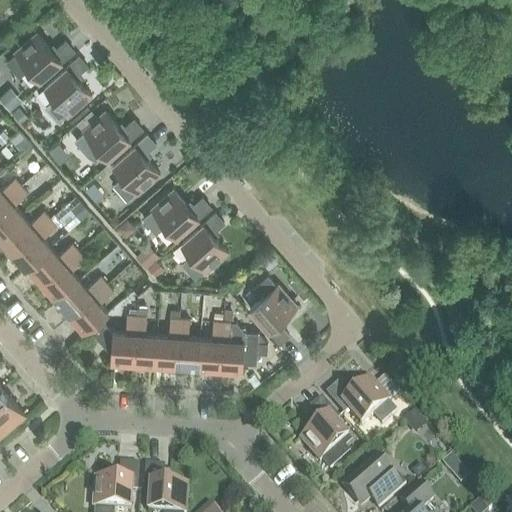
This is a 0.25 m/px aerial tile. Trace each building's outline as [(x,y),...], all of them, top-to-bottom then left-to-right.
[(16,53),(7,61),(20,76),(29,68),(40,80),(74,50),(66,40),(54,51),(37,32),(15,51),(16,53)] [(45,86),(55,98),(46,106),(58,120),(68,112),(69,114),(92,94),(75,75),(88,65),(79,56),(45,86)] [(8,88),(0,95),(0,96),(1,98),(11,110),(18,104),(20,102),(8,88)] [(18,104),(11,110),(20,120),(27,114),(18,104)] [(92,109),(82,117),(88,125),(99,116),(92,109)] [(75,140),(88,154),(90,156),(91,157),(93,159),(96,160),(99,160),(102,160),(104,160),(107,159),(108,158),(143,128),(134,118),(122,129),(106,110),(99,116),(88,125),(83,130),(85,132),(75,140)] [(2,129),(0,130),(0,139),(3,143),(9,137),(2,129)] [(20,131),(10,139),(19,149),(16,152),(20,157),(33,146),(20,131)] [(156,143),(148,134),(113,165),(124,177),(114,185),(127,200),(136,191),(138,193),(161,173),(144,154),(156,143)] [(0,203),(22,184),(15,177),(2,189),(0,186),(0,203)] [(0,203),(0,232),(23,213),(15,203),(28,192),(22,184),(0,203)] [(191,207),(174,189),(152,208),(154,210),(144,218),(157,232),(166,224),(177,236),(211,206),(203,197),(191,207)] [(79,199),(58,218),(68,230),(90,211),(84,205),(79,199)] [(0,232),(0,237),(12,251),(51,217),(44,210),(30,222),(23,213),(0,232)] [(183,263),(195,277),(205,269),(206,271),(229,251),(212,232),(224,222),(216,212),(182,242),(192,255),(183,263)] [(12,251),(26,267),(51,245),(43,236),(57,225),(51,217),(12,251)] [(26,267),(40,284),(79,250),(72,242),(59,254),(51,245),(26,267)] [(149,243),(136,254),(148,267),(155,260),(160,256),(149,243)] [(40,284),(54,300),(80,278),(72,269),(85,257),(79,250),(40,284)] [(155,260),(148,267),(155,276),(163,269),(155,260)] [(54,300),(68,316),(107,282),(101,275),(87,287),(80,278),(54,300)] [(251,309),(280,342),(289,334),(279,323),(298,307),(279,285),(278,286),(270,277),(256,289),(263,299),(251,309)] [(297,294),(303,289),(295,279),(289,284),(297,294)] [(107,282),(68,316),(83,333),(90,328),(102,318),(109,311),(100,302),(114,290),(107,282)] [(235,285),(228,290),(233,296),(240,290),(235,285)] [(303,289),(297,294),(303,301),(309,296),(303,289)] [(208,294),(208,302),(219,303),(220,295),(220,294),(209,293),(208,294)] [(102,318),(90,328),(101,341),(112,353),(111,364),(133,366),(137,314),(136,314),(137,309),(129,308),(129,314),(127,314),(126,332),(113,331),(102,318)] [(137,314),(133,366),(155,367),(157,334),(146,333),(147,315),(147,309),(138,308),(137,314)] [(157,334),(155,367),(176,369),(180,317),(181,310),(171,309),(170,317),(169,335),(157,334)] [(224,313),(223,321),(233,321),(233,310),(224,309),(224,313)] [(176,369),(198,370),(200,337),(189,336),(190,318),(180,317),(176,369)] [(198,370),(220,372),(223,321),(213,320),(212,338),(200,337),(198,370)] [(223,321),(220,372),(242,374),(243,362),(256,363),(257,352),(268,353),(269,343),(258,342),(259,332),(246,331),(237,322),(233,321),(223,321)] [(341,383),(328,395),(345,414),(349,411),(362,426),(374,415),(382,425),(396,412),(388,403),(390,401),(399,393),(386,378),(376,386),(370,379),(351,395),(341,383)] [(2,387),(0,388),(0,436),(26,414),(2,387)] [(319,423),(301,440),(320,462),(322,461),(330,470),(344,458),(336,448),(349,438),(335,422),(339,419),(322,400),(309,411),(319,423)] [(415,412),(405,421),(418,436),(428,427),(429,426),(416,411),(415,412)] [(453,455),(443,464),(451,473),(460,464),(453,455)] [(363,505),(370,499),(379,509),(406,485),(397,474),(394,477),(377,458),(346,485),(363,505)] [(131,511),(132,491),(137,491),(139,465),(122,464),(121,480),(96,478),(93,508),(96,508),(95,511),(114,511),(115,510),(131,511)] [(164,467),(147,466),(145,492),(150,492),(148,511),(186,511),(188,485),(163,483),(164,467)] [(421,466),(412,474),(418,481),(427,473),(421,466)] [(409,510),(406,511),(419,511),(434,500),(421,484),(401,501),(409,510)] [(489,511),(495,506),(486,496),(480,501),(489,511)]
